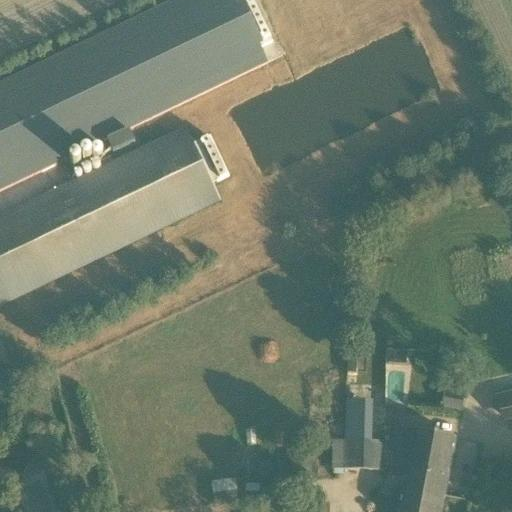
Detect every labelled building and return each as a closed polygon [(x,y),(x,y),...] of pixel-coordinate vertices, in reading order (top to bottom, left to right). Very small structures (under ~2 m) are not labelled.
[(0,192),(267,65),(260,49),(272,44),(251,0),(179,0),(0,86),(0,192)] [(186,131),(94,174),(0,219),(0,307),(220,202),(212,186),(229,178),(210,139),(193,147),(186,131)] [(385,364),(395,365),(396,352),(385,352),(385,364)] [(511,394),(495,398),(500,424),(511,421),(511,394)] [(414,433),(406,474),(434,480),(431,495),(444,498),(455,440),(414,433)] [(343,442),(342,472),(382,472),(383,443),(372,443),(345,442),(343,442)] [(21,451),(8,466),(20,477),(33,462),(21,451)] [(434,480),(406,474),(398,511),(441,511),(444,498),(431,495),(434,480)] [(209,495),(233,492),(232,479),(208,482),(209,495)]
